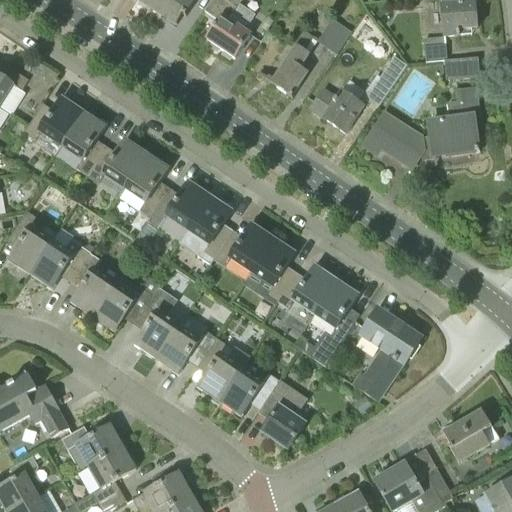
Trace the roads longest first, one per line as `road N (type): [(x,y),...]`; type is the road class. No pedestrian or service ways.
road 1 (residential): [(480,351),(424,299),(0,15)]
road 2 (secondary): [(507,314),(52,0)]
road 3 (residential): [(265,496),(95,364),(0,325)]
road 4 (residential): [(265,496),(356,449),(480,351)]
